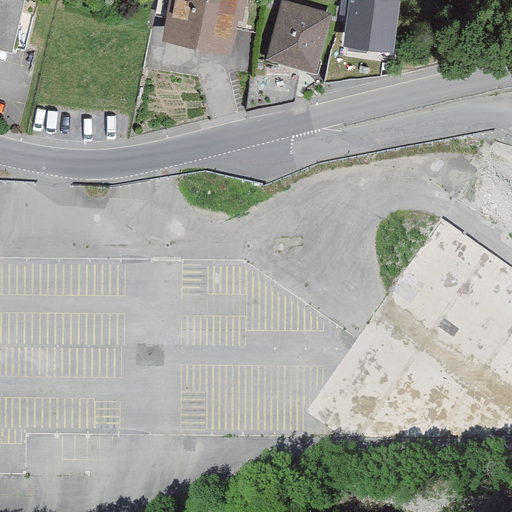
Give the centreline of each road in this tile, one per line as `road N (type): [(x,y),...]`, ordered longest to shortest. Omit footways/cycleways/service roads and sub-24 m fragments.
road 1 (unknown): [(511,456),(359,458),(282,441),(246,422),(221,399),(60,161)]
road 2 (tertiary): [(0,149),(81,164),(123,162),(511,72)]
road 3 (unknown): [(320,117),(352,124),(511,115)]
